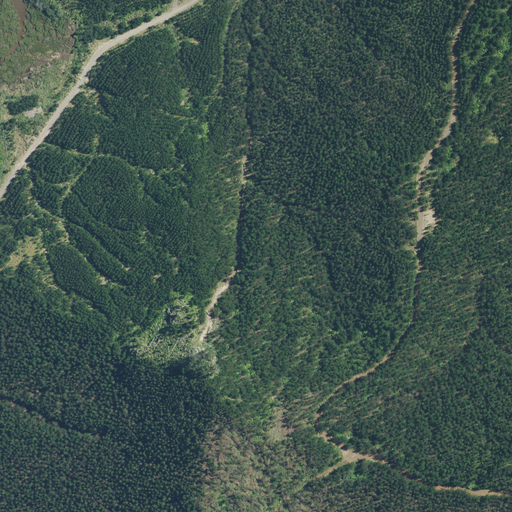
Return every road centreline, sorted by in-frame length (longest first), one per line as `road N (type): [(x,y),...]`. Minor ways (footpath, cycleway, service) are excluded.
road 1 (track): [(0,193),(97,55),(195,0)]
road 2 (track): [(511,494),(432,485),(355,458),(277,511)]
